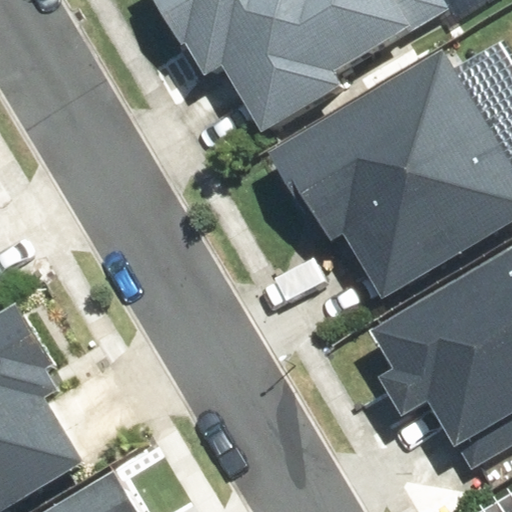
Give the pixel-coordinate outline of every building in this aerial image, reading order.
[(236,81),(274,145),(354,98),(347,87),(426,40),(424,37),(459,17),(449,0),(162,0),(163,0),(159,2),(194,61),(199,58),(219,91),(236,81)] [(511,247),(511,138),(455,53),(281,168),(388,329),(511,247)] [(511,487),(511,262),(376,351),(479,509),(511,487)] [(0,511),(36,511),(97,477),(59,412),(72,404),(60,384),(67,380),(31,317),(0,335),(0,511)] [(144,511),(127,483),(78,511),(144,511)]
